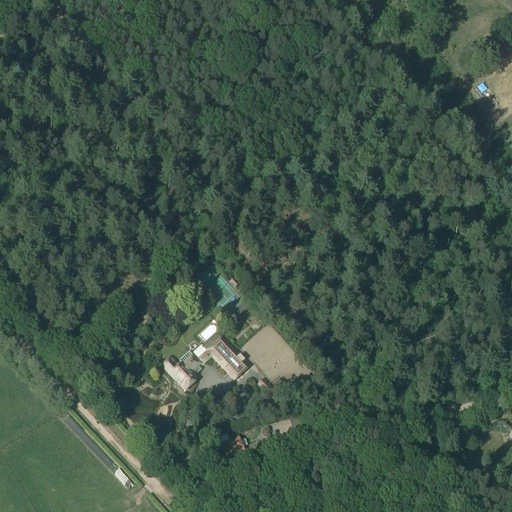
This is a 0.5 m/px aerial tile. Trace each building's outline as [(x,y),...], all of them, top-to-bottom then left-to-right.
[(206,351),(197,360),(203,366),(211,359),(234,383),(250,368),(221,337),(219,338),(216,335),(203,347),(206,351)] [(95,338),(86,347),(92,352),(101,344),(95,338)] [(170,358),(161,367),(184,392),(196,381),(190,374),(201,365),(189,353),(179,362),(182,366),(180,368),(170,358)] [(267,398),(273,392),(262,381),(256,386),(267,398)] [(227,432),(217,436),(220,445),(225,459),(243,452),(238,438),(230,441),(227,432)]
